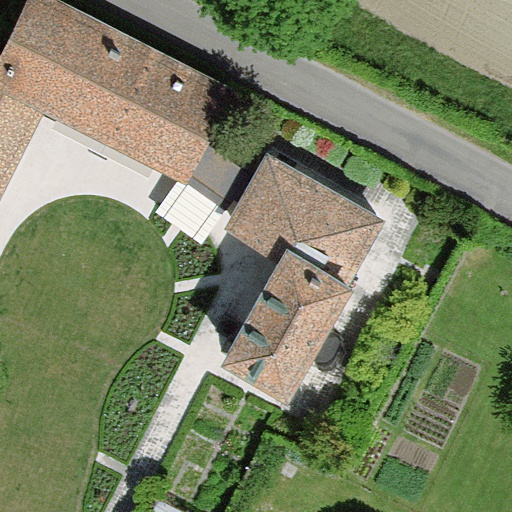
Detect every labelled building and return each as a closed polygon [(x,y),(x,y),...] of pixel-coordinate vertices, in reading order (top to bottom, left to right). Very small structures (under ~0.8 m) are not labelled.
[(38,0),(5,69),(63,98),(182,158),(216,90),(38,0)] [(5,69),(0,78),(0,156),(14,164),(28,170),(63,98),(5,69)] [(224,140),(208,172),(240,188),(256,156),(224,140)] [(379,215),(272,155),(236,219),(288,249),(231,350),(298,386),(355,279),(345,274),(379,215)] [(0,156),(0,193),(14,164),(0,156)] [(217,226),(234,187),(189,167),(172,206),(217,226)]
